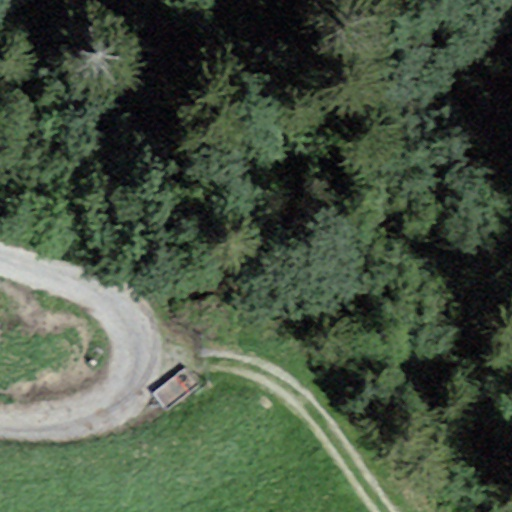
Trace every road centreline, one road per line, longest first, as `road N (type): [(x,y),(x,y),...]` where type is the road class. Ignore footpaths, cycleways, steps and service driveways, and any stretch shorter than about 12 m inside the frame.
road 1 (unclassified): [(0,431),(44,432),(128,410),(145,368),(123,311),(0,261)]
road 2 (track): [(387,511),(317,409),(260,378),(145,368)]
